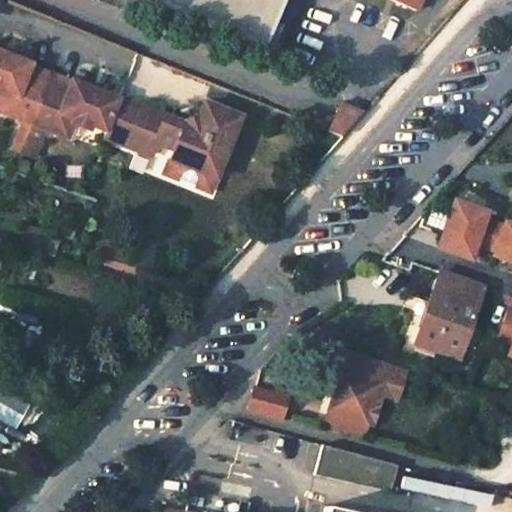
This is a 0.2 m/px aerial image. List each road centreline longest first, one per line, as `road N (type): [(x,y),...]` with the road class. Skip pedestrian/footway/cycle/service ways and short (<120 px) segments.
road 1 (residential): [(511,11),(477,20),(39,511)]
road 2 (residential): [(118,511),(511,73)]
